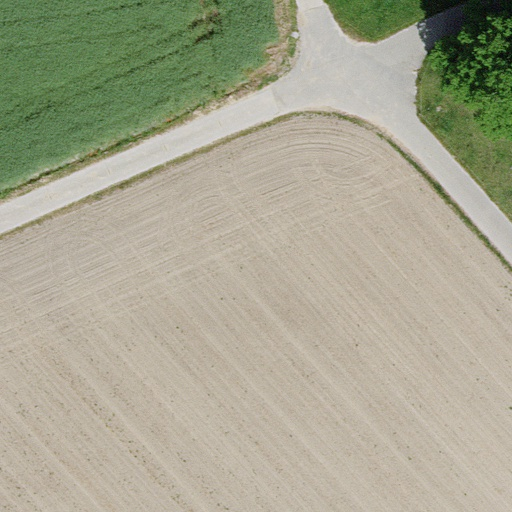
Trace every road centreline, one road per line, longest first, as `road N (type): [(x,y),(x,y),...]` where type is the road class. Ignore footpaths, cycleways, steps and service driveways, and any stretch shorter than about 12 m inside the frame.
road 1 (track): [(511,239),(360,71),(0,226)]
road 2 (unknown): [(360,71),(412,68),(511,24)]
